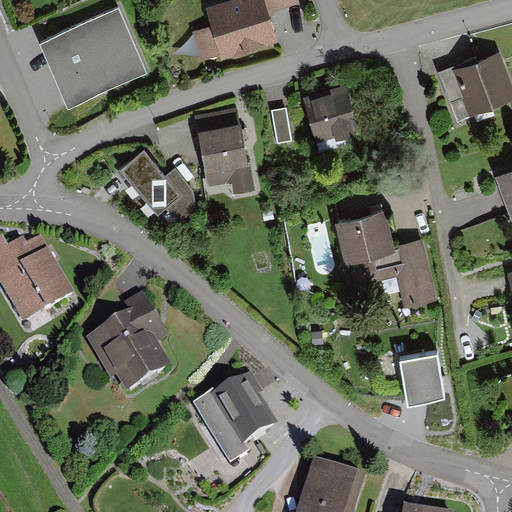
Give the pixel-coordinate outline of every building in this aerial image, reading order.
[(222,52),(223,55),(279,38),(270,10),(301,0),(219,0),(207,4),(213,22),(222,52)] [(119,4),(40,38),(69,103),(148,69),(119,4)] [(222,52),(213,22),(193,29),(202,58),(222,52)] [(511,97),(511,77),(501,48),(453,65),(453,63),(439,68),(458,119),(471,114),(470,113),(511,97)] [(347,81),(304,92),(316,139),(354,129),(359,127),(347,81)] [(287,105),(272,107),(278,142),(293,139),(287,105)] [(205,124),(199,125),(209,183),(233,179),(235,190),(254,187),(242,118),(240,118),(238,108),(203,114),(205,124)] [(354,129),(316,139),(319,149),(356,139),(354,129)] [(167,172),(145,145),(120,165),(159,213),(167,206),(179,221),(197,206),(194,187),(176,165),(167,172)] [(511,165),(496,172),(511,215),(511,165)] [(385,205),(335,216),(345,258),(362,254),(395,246),(394,242),(385,205)] [(405,304),(438,297),(423,235),(394,242),(395,246),(362,254),(368,279),(398,273),(405,304)] [(0,284),(23,324),(75,294),(41,236),(27,244),(23,238),(9,247),(3,238),(0,239),(0,284)] [(130,312),(86,339),(112,380),(117,376),(128,394),(173,366),(158,343),(170,336),(143,293),(125,304),(130,312)] [(446,393),(438,348),(399,355),(407,399),(446,393)] [(252,372),(216,395),(214,393),(194,405),(231,463),(250,451),(246,444),(279,424),(262,396),(266,394),(252,372)] [(356,511),(367,476),(315,460),(297,511),(356,511)]
